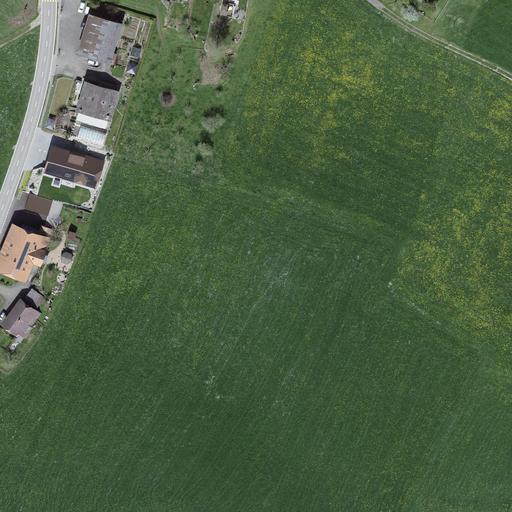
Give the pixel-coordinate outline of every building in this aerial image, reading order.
[(90,14),(78,52),(109,62),(121,23),(90,14)] [(76,119),(105,128),(117,91),(116,91),(117,85),(108,82),(107,85),(100,83),(99,86),(87,82),(76,119)] [(80,126),(77,138),(102,146),(106,134),(80,126)] [(70,152),(63,175),(94,185),(101,162),(70,152)] [(16,226),(0,265),(22,274),(29,258),(39,262),(53,230),(43,226),(39,235),(16,226)] [(62,260),(67,263),(71,259),(71,254),(66,252),(61,255),(62,260)] [(23,301),(34,309),(44,297),(32,288),(23,301)] [(34,309),(23,301),(6,323),(20,334),(16,339),(20,342),(31,327),(30,327),(40,314),(34,309)]
